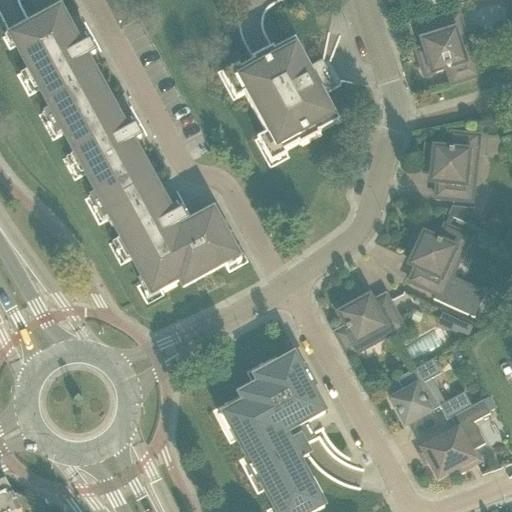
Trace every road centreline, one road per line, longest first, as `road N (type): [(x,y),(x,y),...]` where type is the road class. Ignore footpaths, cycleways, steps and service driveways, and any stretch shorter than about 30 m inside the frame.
road 1 (residential): [(286,287),(225,180),(182,163),(90,0)]
road 2 (residential): [(362,0),(400,125),(364,226),(286,287)]
road 3 (residential): [(423,510),(405,501),(286,287)]
road 4 (secondary): [(66,353),(0,226)]
